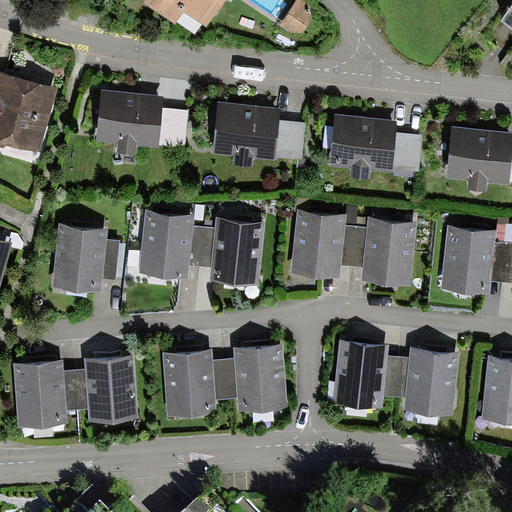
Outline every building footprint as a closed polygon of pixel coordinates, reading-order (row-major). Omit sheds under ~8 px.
[(204,16),(215,0),(148,0),(175,17),(184,3),(204,16)] [(317,9),(303,0),(294,0),(280,21),(300,35),(317,9)] [(511,0),(509,0),(502,10),(511,18),(511,0)] [(0,139),(3,141),(6,132),(35,141),(52,84),(0,68),(0,139)] [(164,91),(101,85),(97,136),(119,138),(118,143),(137,145),(137,139),(159,141),(159,138),(163,104),(164,91)] [(280,104),(218,98),(214,146),(236,148),(235,156),(253,157),(254,150),(275,152),(276,150),(279,116),(280,104)] [(189,106),(163,104),(159,138),(186,141),(189,106)] [(398,117),(335,110),(330,159),(353,161),(352,169),(370,171),(371,163),(392,166),(393,162),(396,129),(398,117)] [(305,119),(279,116),(276,150),(302,152),(305,119)] [(511,129),(450,123),(445,171),(469,173),(468,182),(487,184),(488,175),(509,178),(510,174),(511,152),(511,129)] [(422,131),(396,129),(393,162),(419,165),(422,131)] [(195,211),(147,205),(139,268),(187,274),(189,261),(194,221),(195,211)] [(349,211),(298,205),(291,268),(342,274),(343,261),(348,221),(349,211)] [(419,218),(370,211),(368,223),(363,264),(362,275),(411,281),(419,218)] [(265,218),(220,212),(218,224),(213,264),(212,275),(258,280),(265,218)] [(108,223),(61,219),(55,281),(102,285),(103,274),(106,237),(108,223)] [(213,264),(218,224),(194,221),(189,261),(213,264)] [(363,264),(368,223),(348,221),(343,261),(363,264)] [(495,226),(448,221),(441,283),(489,288),(490,277),(494,237),(495,226)] [(0,266),(9,238),(0,235),(0,266)] [(119,238),(106,237),(103,274),(115,275),(119,238)] [(511,279),(511,238),(494,237),(490,277),(511,279)] [(389,342),(342,336),(334,397),(382,403),(383,392),(388,352),(389,342)] [(284,339),(236,342),(236,354),(238,394),(239,405),(288,402),(284,339)] [(460,349),(414,343),(412,355),(407,395),(406,403),(452,409),(460,349)] [(211,345),(163,347),(168,410),(215,407),(214,395),(212,355),(211,345)] [(511,352),(490,350),(483,413),(511,416),(511,352)] [(133,351),(85,354),(86,366),(88,404),(88,415),(137,412),(133,351)] [(407,395),(412,355),(388,352),(383,392),(407,395)] [(238,394),(236,354),(212,355),(214,395),(238,394)] [(65,356),(17,359),(21,421),(69,419),(68,405),(66,368),(65,356)] [(88,404),(86,366),(66,368),(68,405),(88,404)] [(205,511),(199,505),(192,511),(141,511),(120,491),(98,511),(84,511),(79,506),(72,511),(56,511),(54,509),(50,511),(205,511)]
